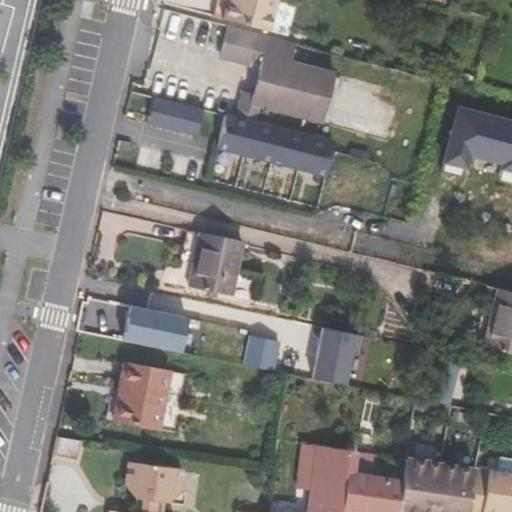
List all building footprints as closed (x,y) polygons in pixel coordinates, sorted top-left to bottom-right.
[(276,0),(227,0),(222,18),(268,31),(276,0)] [(296,43),(228,25),(221,56),(248,63),(247,66),(258,69),(251,92),(241,89),(234,118),(255,123),(259,106),(322,122),(334,74),(291,63),(296,43)] [(215,146),(224,111),(152,93),(140,142),(194,155),(197,142),(215,146)] [(511,122),(458,108),(441,172),(461,177),(468,152),(503,161),(498,180),(511,183),(511,122)] [(234,118),(223,115),(215,147),(235,152),(237,145),(251,149),(250,156),(289,166),(291,159),(306,162),(305,169),(325,174),(333,142),(255,123),(234,118)] [(237,145),(235,152),(250,156),(251,149),(237,145)] [(291,159),(289,166),(305,169),(306,162),(291,159)] [(241,240),(199,231),(188,287),(229,296),(241,240)] [(511,354),(511,291),(497,288),(481,347),(511,354)] [(184,315),(128,304),(121,339),(177,350),(184,315)] [(359,335),(321,327),(311,377),(342,384),(349,351),(355,352),(359,335)] [(242,364),(271,370),(278,340),(248,334),(242,364)] [(123,363),(117,398),(109,395),(105,418),(158,428),(168,372),(123,363)] [(79,458),(83,438),(56,433),(52,453),(79,458)] [(339,511),(346,450),(301,445),(296,488),(307,490),(304,511),(339,511)] [(367,453),(346,450),(339,511),(395,511),(399,483),(364,478),(367,453)] [(183,468),(127,460),(123,483),(133,497),(140,498),(138,511),(125,511),(109,509),(108,511),(161,511),(163,502),(167,502),(180,492),(183,468)] [(511,511),(511,461),(498,460),(496,474),(485,473),(478,511),(511,511)] [(464,511),(471,470),(403,461),(399,483),(395,511),(464,511)] [(471,470),(464,511),(478,511),(485,473),(471,470)] [(133,497),(130,511),(138,511),(140,498),(133,497)]
